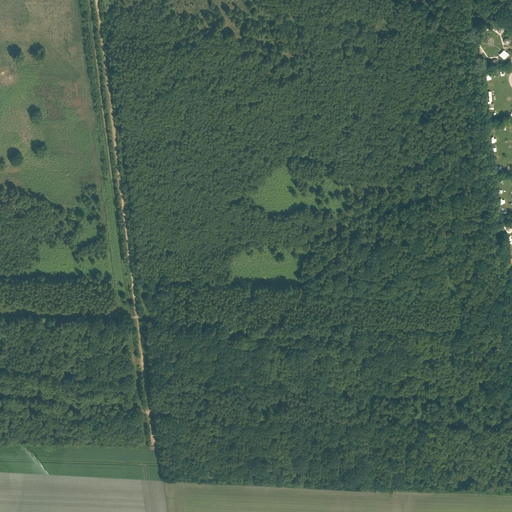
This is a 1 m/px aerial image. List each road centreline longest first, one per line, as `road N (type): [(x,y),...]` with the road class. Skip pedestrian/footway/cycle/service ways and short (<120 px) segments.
road 1 (track): [(97,0),(157,448)]
road 2 (track): [(0,310),(129,317)]
